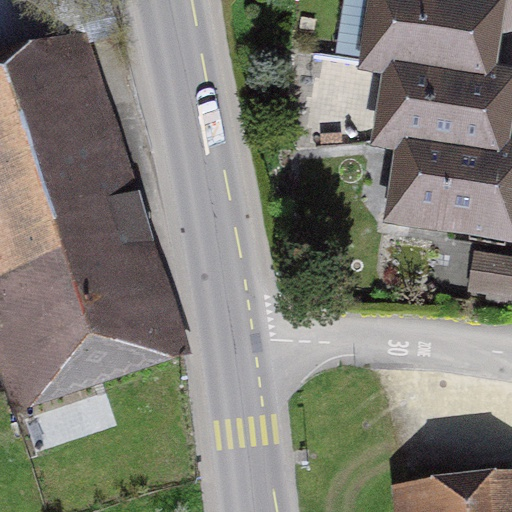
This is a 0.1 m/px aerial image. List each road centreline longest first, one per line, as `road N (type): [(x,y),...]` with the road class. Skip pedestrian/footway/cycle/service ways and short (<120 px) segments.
road 1 (primary): [(231,338),(166,0)]
road 2 (residential): [(231,338),(511,355)]
road 3 (primary): [(249,511),(231,338)]
